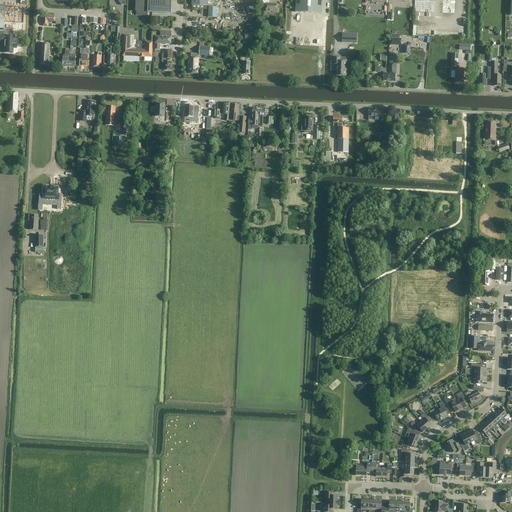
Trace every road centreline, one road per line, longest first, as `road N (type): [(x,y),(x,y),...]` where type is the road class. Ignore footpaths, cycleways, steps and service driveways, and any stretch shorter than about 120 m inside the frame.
road 1 (unclassified): [(511,114),(0,89)]
road 2 (track): [(298,511),(317,180),(322,173),(463,185)]
road 3 (residential): [(423,488),(429,439),(495,394),(500,292),(511,287)]
road 4 (track): [(303,419),(166,414),(161,454),(151,456),(151,438)]
road 5 (track): [(7,439),(18,448),(151,456),(149,464)]
road 6 (track): [(309,511),(318,356)]
road 7 (residential): [(365,88),(511,94)]
